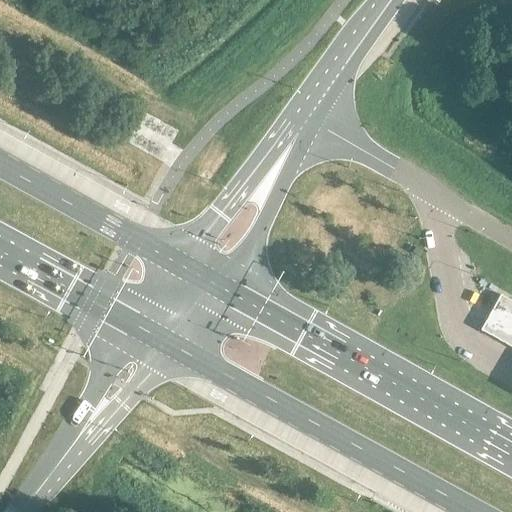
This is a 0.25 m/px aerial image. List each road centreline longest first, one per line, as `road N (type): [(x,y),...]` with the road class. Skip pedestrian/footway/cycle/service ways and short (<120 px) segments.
road 1 (primary): [(174,345),(458,511)]
road 2 (primary): [(511,439),(220,287)]
road 3 (primary): [(181,269),(0,162)]
road 4 (secondary): [(272,169),(391,0)]
road 5 (primary): [(0,252),(137,327)]
road 6 (secondary): [(272,169),(222,214),(181,269)]
road 7 (secondary): [(220,287),(261,235),(272,169)]
road 8 (unclassified): [(81,438),(135,394),(174,345)]
road 9 (unclassified): [(137,327),(102,374),(81,438)]
